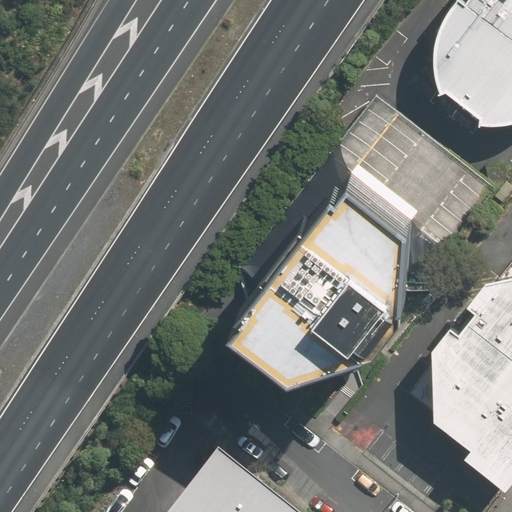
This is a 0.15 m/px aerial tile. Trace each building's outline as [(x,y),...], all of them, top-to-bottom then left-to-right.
[(436,83),(481,121),(508,118),(511,117),(511,0),(458,0),(452,10),(441,30),(437,40),(435,58),(435,67),(436,83)] [(245,289),(248,302),(353,172),(410,214),(400,308),(497,187),(439,140),(381,94),(240,272),(245,289)] [(410,214),(353,172),(248,302),(238,315),(269,341),(297,364),(315,358),(374,341),(400,308),(410,214)] [(465,452),(508,485),(511,479),(511,270),(487,275),(468,300),(478,307),(461,329),(451,321),(434,342),(435,416),(471,444),(465,452)] [(286,511),(216,459),(186,498),(175,511),(286,511)]
